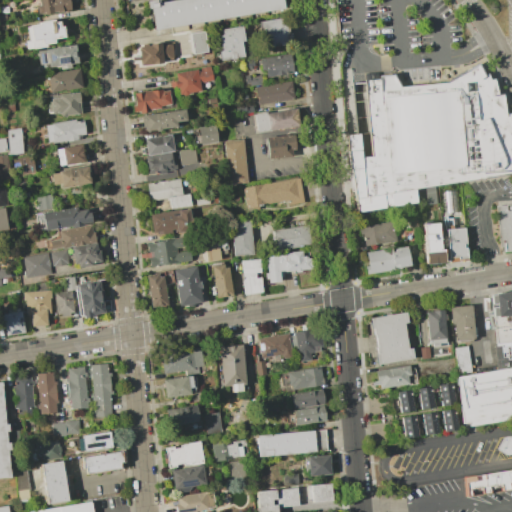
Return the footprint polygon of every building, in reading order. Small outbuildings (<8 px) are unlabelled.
[(68,0),(70,11),(42,15),(41,13),(36,14),(35,6),(40,5),(39,0),(68,0)] [(156,0),(157,2),(169,0),(280,0),(282,8),(152,30),(148,8),(146,8),(145,0),(156,0)] [(279,18),(280,26),(286,25),(289,43),(278,45),(278,43),(272,44),(272,47),(262,48),(257,21),(279,18)] [(36,24),(36,22),(52,19),(53,22),(58,21),(58,26),(61,26),(63,37),(52,39),(53,43),(44,44),(44,47),(28,49),(24,25),(36,24)] [(220,50),(218,35),(221,34),(220,29),(240,26),(243,41),(239,41),(241,56),(218,60),(216,50),(220,50)] [(202,31),(205,51),(192,53),(188,33),(202,31)] [(150,45),(150,43),(159,42),(159,46),(169,45),(170,58),(161,59),(161,63),(139,65),(137,46),(150,45)] [(44,49),(73,45),(76,63),(68,64),(68,67),(57,69),(57,65),(46,67),(46,64),(37,65),(35,51),(44,49)] [(288,53),(292,74),(265,78),(263,70),(259,71),(257,58),(288,53)] [(179,94),(177,94),(176,88),(174,88),(173,80),(175,80),(174,73),(195,69),(196,72),(198,71),(197,68),(207,66),(208,70),(209,69),(211,80),(198,82),(199,90),(187,93),(183,97),(179,94)] [(360,214),(356,193),(354,193),(348,137),(363,135),(365,158),(374,157),(366,83),(380,82),(380,78),(395,77),(402,88),(447,84),(480,66),(486,76),(489,75),(492,82),(496,80),(500,97),(504,96),(506,116),(511,115),(511,133),(511,174),(415,191),(417,204),(360,214)] [(77,68),(80,87),(48,92),(45,73),(77,68)] [(247,83),(244,84),(242,75),(247,75),(248,77),(259,75),(261,84),(248,86),(247,83)] [(289,81),(292,99),(267,103),(267,102),(256,104),(253,87),(289,81)] [(134,105),(132,92),(160,89),(160,91),(167,90),(169,105),(158,106),(158,108),(147,110),(148,111),(138,113),(138,110),(132,111),(131,105),(134,105)] [(64,115),(63,117),(57,114),(58,112),(46,113),(45,105),(47,105),(46,102),(49,102),(49,99),(48,94),(77,92),(78,102),(78,113),(76,113),(76,114),(64,115)] [(263,112),(264,113),(295,108),(297,125),(255,132),(252,114),(263,112)] [(142,117),(142,115),(183,109),(185,120),(174,122),(175,126),(159,129),(156,132),(152,130),(147,130),(146,132),(142,129),(143,127),(143,122),(140,121),(140,118),(142,117)] [(49,124),(49,123),(73,119),(73,121),(81,120),(83,133),(76,135),(76,139),(50,143),(50,142),(47,142),(44,125),(49,124)] [(213,125),(216,141),(198,144),(196,127),(213,125)] [(19,128),(21,153),(7,154),(5,130),(19,128)] [(169,134),(172,150),(169,151),(145,155),(143,138),(169,134)] [(292,135),(294,149),(289,150),(290,157),(282,157),(267,159),(265,138),(292,135)] [(241,139),(245,183),(226,185),(222,141),(241,139)] [(60,148),(80,144),(83,162),(56,166),(54,149),(60,148)] [(192,147),(195,162),(179,165),(176,150),(192,147)] [(169,151),(170,155),(173,155),(175,168),(164,170),(164,173),(156,174),(156,172),(146,173),(143,155),(145,155),(169,151)] [(0,154),(6,154),(10,177),(0,178),(0,154)] [(33,172),(20,174),(18,162),(11,163),(10,158),(30,155),(33,172)] [(57,172),(57,170),(86,166),(89,183),(59,188),(59,183),(51,184),(49,173),(57,172)] [(298,177),(302,202),(285,205),(285,201),(267,203),(267,202),(256,204),(256,206),(244,208),(241,187),(298,177)] [(177,178),(180,194),(187,193),(189,205),(168,208),(167,197),(146,201),(144,184),(177,178)] [(443,191),(453,191),(455,213),(445,214),(443,191)] [(50,194),(52,208),(41,210),(36,211),(34,197),(50,194)] [(511,250),(505,251),(504,246),(499,247),(495,206),(511,204),(511,250)] [(75,207),(76,210),(85,209),(86,211),(90,210),(92,222),(81,224),(81,226),(70,228),(70,226),(43,231),(40,213),(75,207)] [(187,208),(189,219),(190,219),(192,229),(161,234),(161,230),(152,232),(149,214),(187,208)] [(248,220),(251,253),(232,255),(229,221),(248,220)] [(360,227),(394,222),(396,241),(363,246),(360,227)] [(422,223),(436,222),(438,250),(442,250),(443,262),(424,264),(423,251),(424,251),(423,241),(422,242),(421,235),(422,234),(422,223)] [(305,224),(308,245),(274,251),(271,230),(305,224)] [(58,239),(57,230),(70,228),(81,226),(90,225),(91,231),(92,231),(94,242),(93,242),(69,246),(49,250),(47,240),(58,239)] [(445,230),(452,229),(462,228),(463,228),(466,260),(448,262),(445,230)] [(222,231),(225,249),(221,250),(220,247),(216,247),(218,258),(204,261),(200,234),(222,231)] [(149,243),(148,242),(186,236),(187,246),(174,248),(174,252),(188,250),(190,259),(176,261),(176,264),(173,264),(173,262),(155,265),(155,266),(153,266),(153,265),(148,266),(147,258),(151,258),(150,250),(146,251),(145,243),(149,243)] [(93,242),(94,245),(95,244),(96,250),(98,250),(100,261),(90,263),(90,265),(77,267),(76,263),(72,264),(69,246),(93,242)] [(364,252),(406,246),(409,267),(367,273),(364,252)] [(64,250),(67,263),(50,266),(48,252),(64,250)] [(265,272),(264,254),(299,251),(299,256),(303,256),(303,258),(307,257),(308,260),(310,260),(310,266),(308,266),(309,269),(298,270),(298,272),(293,273),(293,270),(282,271),(282,270),(277,270),(278,281),(266,282),(266,278),(263,278),(263,273),(265,272)] [(46,252),(49,274),(24,277),(21,256),(46,252)] [(257,258),(259,272),(253,272),(254,278),(259,277),(260,292),(242,294),(240,279),(243,279),(243,277),(241,277),(239,260),(257,258)] [(222,264),(222,267),(226,266),(230,295),(214,297),(209,266),(222,264)] [(194,266),(197,281),(198,281),(199,288),(198,288),(200,301),(178,305),(172,269),(194,266)] [(0,268),(7,267),(8,277),(0,277),(0,268)] [(157,273),(158,277),(162,276),(165,295),(167,295),(168,299),(166,300),(166,304),(150,307),(145,275),(157,273)] [(72,276),(73,285),(74,289),(70,290),(65,290),(63,277),(72,276)] [(76,285),(75,284),(98,281),(103,312),(90,314),(90,317),(83,318),(83,315),(81,316),(77,291),(74,291),(74,289),(73,285),(76,285)] [(49,290),(50,298),(47,298),(48,310),(45,310),(46,325),(30,327),(29,315),(25,315),(23,300),(21,301),(20,292),(49,290)] [(70,290),(73,312),(68,313),(69,316),(60,317),(60,314),(56,314),(53,292),(65,290),(70,290)] [(511,315),(490,317),(488,295),(511,290),(511,315)] [(451,324),(449,324),(448,307),(469,305),(472,338),(453,339),(451,324)] [(423,311),(426,344),(444,342),(441,309),(423,311)] [(18,311),(22,332),(5,335),(1,314),(18,311)] [(406,348),(410,348),(412,358),(374,364),(373,354),(376,353),(372,328),(369,328),(367,318),(404,312),(406,322),(402,323),(406,348)] [(511,341),(494,343),(493,343),(490,317),(511,315),(511,341)] [(294,334),(305,332),(306,341),(318,340),(320,352),(309,354),(310,360),(298,362),(294,334)] [(259,357),(257,340),(288,336),(290,353),(259,357)] [(511,341),(494,343),(497,370),(511,367),(511,341)] [(465,345),(470,372),(455,374),(451,347),(465,345)] [(427,346),(428,358),(420,359),(419,347),(427,346)] [(215,349),(239,347),(242,385),(240,385),(227,386),(219,387),(215,349)] [(198,349),(200,372),(162,376),(160,359),(189,356),(188,350),(198,349)] [(89,370),(88,365),(104,363),(105,373),(109,373),(109,375),(107,376),(109,403),(108,403),(109,416),(92,417),(91,411),(100,410),(100,404),(92,405),(91,400),(89,400),(89,396),(91,395),(89,374),(87,374),(87,370),(89,370)] [(67,378),(66,367),(82,366),(83,372),(85,372),(85,376),(83,376),(85,398),(88,398),(88,402),(86,402),(86,407),(70,409),(69,399),(66,400),(65,397),(67,397),(66,381),(64,382),(64,379),(67,378)] [(404,375),(406,383),(378,388),(376,379),(373,379),(372,371),(375,371),(403,366),(406,366),(408,374),(404,375)] [(511,418),(465,426),(465,423),(459,423),(459,411),(457,411),(455,376),(497,370),(511,367),(511,418)] [(287,374),(318,369),(321,387),(306,389),(306,386),(289,389),(287,374)] [(36,379),(35,373),(51,372),(52,382),(53,381),(56,412),(38,414),(38,408),(36,408),(35,404),(37,404),(36,383),(33,383),(32,379),(36,379)] [(12,386),(11,377),(29,375),(29,380),(31,380),(32,385),(29,385),(31,406),(33,406),(34,410),(32,410),(32,416),(16,417),(16,412),(14,412),(14,409),(15,409),(15,408),(13,408),(11,386),(12,386)] [(162,379),(191,376),(192,386),(189,386),(190,394),(164,398),(162,379)] [(438,405),(435,385),(449,382),(452,403),(438,405)] [(227,386),(228,394),(240,393),(240,385),(227,386)] [(418,408),(415,388),(429,386),(432,406),(418,408)] [(397,412),(393,391),(408,389),(411,410),(397,412)] [(0,392),(3,424),(6,423),(7,431),(4,431),(5,442),(8,442),(8,449),(5,449),(7,476),(0,476),(0,392)] [(289,397),(320,392),(322,406),(291,411),(289,397)] [(165,410),(187,407),(190,423),(167,426),(165,410)] [(292,413),(321,408),(323,423),(294,428),(292,413)] [(441,430),(438,410),(452,408),(455,428),(441,430)] [(422,434),(418,413),(433,411),(436,432),(422,434)] [(206,414),(221,413),(223,430),(208,432),(206,414)] [(401,437),(398,417),(412,415),(415,435),(401,437)] [(62,422),(62,421),(77,420),(78,433),(51,436),(50,424),(62,422)] [(107,431),(110,447),(82,451),(80,436),(107,431)] [(256,437),(323,431),(325,454),(258,459),(256,437)] [(36,460),(58,459),(57,441),(35,442),(36,460)] [(210,443),(220,442),(220,445),(234,443),(235,447),(240,446),(241,455),(236,456),(236,457),(229,458),(229,455),(223,456),(223,460),(212,461),(210,443)] [(163,449),(198,443),(201,462),(167,468),(163,449)] [(119,451),(121,461),(118,462),(119,468),(84,473),(84,467),(81,468),(80,457),(119,451)] [(328,476),(307,478),(306,460),(326,459),(328,476)] [(229,479),(226,462),(241,460),(244,477),(229,479)] [(60,461),(66,501),(45,504),(39,464),(60,461)] [(466,475),(511,467),(511,489),(468,496),(466,475)] [(168,473),(199,468),(203,485),(189,489),(186,494),(178,495),(175,491),(171,491),(168,473)] [(25,470),(28,489),(15,491),(13,472),(25,470)] [(310,488),(329,487),(330,505),(311,506),(311,501),(310,488)] [(276,510),(274,492),(295,490),(296,508),(276,510)] [(255,511),(254,494),(274,492),(276,510),(276,511),(255,511)] [(174,498),(211,493),(213,510),(200,511),(174,511),(173,508),(176,507),(174,498)] [(26,511),(89,501),(90,511),(26,511)]
